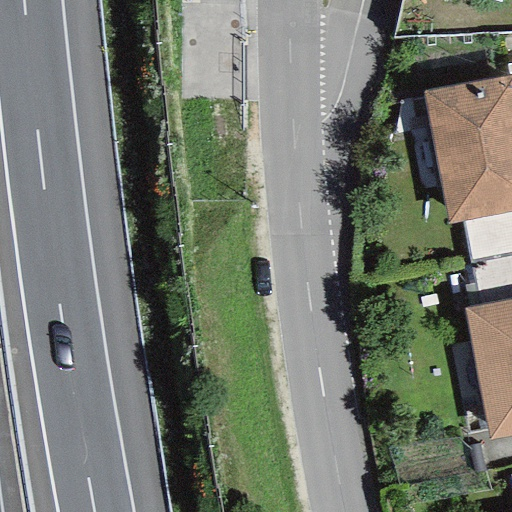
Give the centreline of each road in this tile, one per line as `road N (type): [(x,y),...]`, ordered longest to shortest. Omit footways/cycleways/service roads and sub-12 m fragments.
road 1 (motorway): [(102,511),(66,291),(35,0)]
road 2 (tertiary): [(344,511),(308,329),(279,95)]
